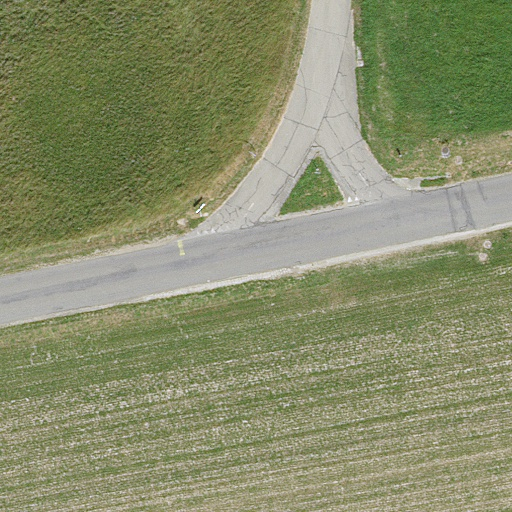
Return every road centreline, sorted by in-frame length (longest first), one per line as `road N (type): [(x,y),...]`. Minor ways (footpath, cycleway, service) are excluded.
road 1 (tertiary): [(0,296),(218,256)]
road 2 (tertiary): [(218,256),(388,220)]
road 3 (residential): [(319,115),(218,256)]
road 4 (tertiary): [(388,220),(511,193)]
road 5 (residential): [(319,115),(388,220)]
